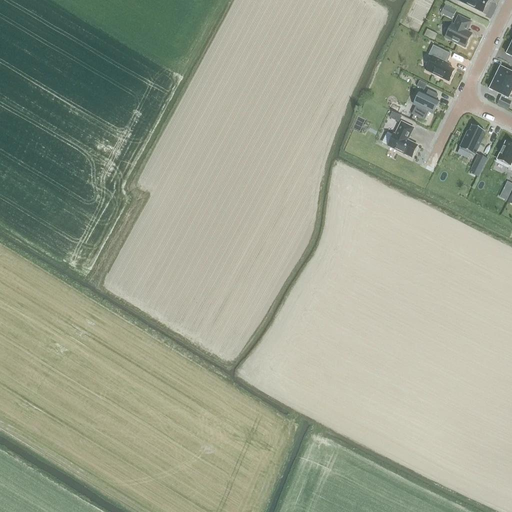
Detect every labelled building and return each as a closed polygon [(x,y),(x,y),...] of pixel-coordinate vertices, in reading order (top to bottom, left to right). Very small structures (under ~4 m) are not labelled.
[(460,0),(460,2),(482,13),(488,0),(487,0),(460,0)] [(455,11),(444,5),(440,14),(451,19),(455,11)] [(451,26),(445,38),(465,48),(471,35),(465,32),(467,29),(467,30),(471,23),(458,17),(453,27),(451,26)] [(429,31),(426,35),(434,41),(437,36),(429,31)] [(448,82),(454,71),(448,68),(450,65),(446,64),(451,55),(433,46),(428,56),(433,58),(426,72),(448,82)] [(500,69),(495,79),(511,87),(511,73),(511,74),(500,69)] [(511,87),(495,79),(490,90),(501,96),(501,97),(499,101),(510,107),(511,102),(511,87)] [(417,87),(424,90),(427,85),(419,82),(417,87)] [(420,93),(414,105),(416,106),(411,115),(424,121),(428,112),(433,114),(438,102),(435,101),(438,95),(428,91),(425,96),(420,93)] [(402,117),(394,113),(392,113),(390,119),(399,123),(402,117)] [(413,129),(401,123),(395,135),(394,135),(388,147),(411,159),(417,146),(407,141),(413,129)] [(469,133),(461,150),(476,157),(484,140),(483,139),(486,133),(473,127),(470,133),(469,133)] [(511,147),(505,144),(496,162),(508,169),(507,172),(511,174),(511,147)] [(481,172),(487,160),(479,156),(473,169),(481,172)] [(511,184),(507,183),(503,190),(510,193),(511,189),(511,184)]
